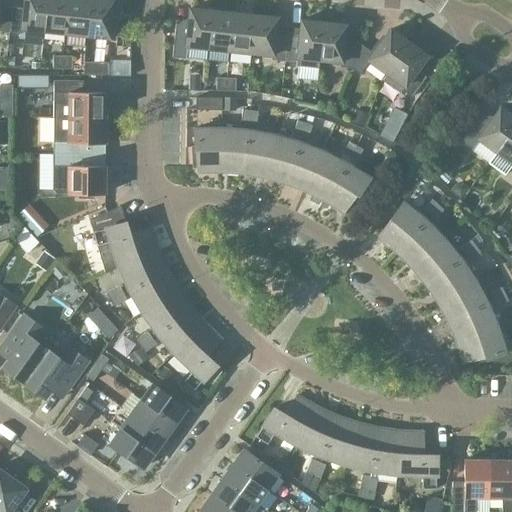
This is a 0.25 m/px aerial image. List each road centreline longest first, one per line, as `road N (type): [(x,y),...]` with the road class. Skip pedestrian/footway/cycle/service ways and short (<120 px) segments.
road 1 (residential): [(451,410),(439,365),(410,315),(342,248),(256,205),(161,194)]
road 2 (residential): [(451,410),(354,395),(267,352)]
road 3 (residential): [(154,511),(267,352)]
road 4 (residential): [(267,352),(199,277),(161,194)]
road 5 (residential): [(138,511),(0,413)]
